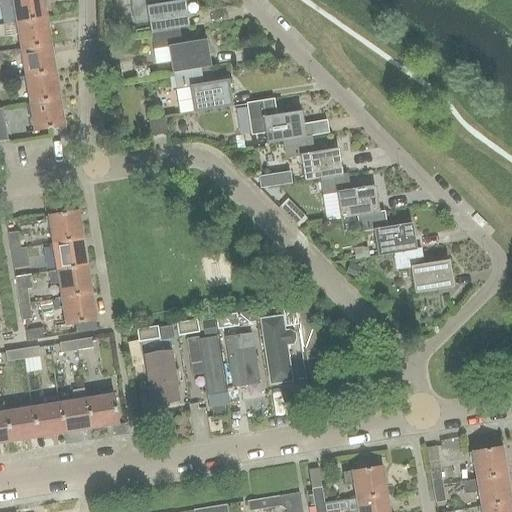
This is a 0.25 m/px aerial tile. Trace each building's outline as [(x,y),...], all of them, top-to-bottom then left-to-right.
[(47,18),(44,0),(12,0),(16,23),(47,18)] [(189,27),(185,0),(160,4),(158,0),(130,0),(134,24),(148,22),(150,34),(151,33),(179,29),(189,27)] [(52,45),(47,18),(16,23),(20,50),(52,45)] [(106,20),(105,40),(123,40),(123,31),(112,20),(106,20)] [(210,67),(206,40),(182,44),(179,29),(151,33),(156,64),(170,61),(172,74),(173,73),(201,69),(210,67)] [(56,72),(52,45),(20,50),(25,77),(56,72)] [(107,69),(108,80),(121,79),(119,67),(107,69)] [(228,80),(203,84),(201,69),(173,73),(176,90),(190,87),(194,113),(232,107),(228,80)] [(61,99),(56,72),(25,77),(29,104),(61,99)] [(65,127),(61,99),(29,104),(34,132),(65,127)] [(246,104),(249,121),(251,136),(265,134),(267,145),(283,142),(305,138),(305,137),(301,111),(276,115),(274,99),(246,104)] [(311,137),(305,137),(305,138),(283,142),(286,158),(299,156),(304,182),(320,179),(342,175),(338,149),(313,153),(311,137)] [(279,175),(281,186),(292,184),(290,173),(279,175)] [(348,174),(342,175),(320,179),(323,196),(336,193),(341,219),(357,217),(357,216),(379,213),(379,212),(375,186),(350,190),(348,174)] [(307,219),(298,210),(290,219),(298,227),(307,219)] [(79,211),(48,216),(52,244),(84,239),(79,211)] [(384,211),(379,212),(379,213),(357,216),(357,217),(359,233),(373,231),(378,257),(394,254),(416,250),(412,223),(387,227),(384,211)] [(20,249),(17,232),(8,234),(11,251),(20,249)] [(88,266),(84,239),(52,244),(56,271),(88,266)] [(20,249),(11,251),(13,267),(22,266),(29,265),(26,248),(20,249)] [(355,249),(356,259),(370,258),(369,248),(355,249)] [(421,249),(416,250),(394,254),(396,270),(410,268),(414,294),(453,288),(448,261),(424,265),(421,249)] [(346,274),(355,278),(360,268),(350,264),(346,274)] [(92,293),(88,266),(56,271),(48,273),(50,285),(58,284),(61,298),(92,293)] [(30,303),(28,290),(33,289),(31,275),(16,278),(19,305),(30,303)] [(97,321),(92,293),(61,298),(65,326),(97,321)] [(307,302),(295,304),(298,325),(299,333),(312,331),(307,302)] [(32,319),(30,303),(19,305),(22,321),(32,319)] [(282,306),(285,327),(298,325),(295,304),(282,306)] [(215,317),(217,330),(239,326),(236,313),(215,317)] [(201,319),(204,337),(216,335),(213,317),(202,319),(201,319)] [(260,322),(269,376),(293,372),(283,318),(260,322)] [(176,323),(178,336),(199,332),(197,320),(176,323)] [(161,340),(173,338),(171,324),(159,326),(161,340)] [(157,326),(137,330),(139,342),(159,339),(157,326)] [(225,337),(234,391),(249,388),(240,335),(225,337)] [(195,339),(195,337),(185,338),(191,376),(201,375),(195,339)] [(94,348),(93,338),(76,341),(78,350),(94,348)] [(198,343),(207,396),(226,392),(217,340),(198,343)] [(78,350),(76,341),(58,344),(59,353),(78,350)] [(141,364),(138,342),(131,343),(134,366),(141,364)] [(35,358),(33,347),(22,349),(24,360),(35,358)] [(24,360),(22,349),(5,352),(7,363),(24,360)] [(145,359),(153,405),(181,400),(173,354),(145,359)] [(319,376),(317,364),(305,366),(307,378),(319,376)] [(118,425),(113,395),(85,399),(90,429),(118,425)] [(90,429),(85,399),(58,403),(63,434),(90,429)] [(31,408),(30,400),(18,402),(19,410),(4,412),(9,442),(36,438),(31,408)] [(58,403),(31,408),(36,438),(63,434),(58,403)] [(0,443),(9,442),(4,412),(3,405),(0,404),(0,443)] [(443,485),(437,447),(427,449),(433,487),(443,485)] [(508,475),(503,447),(472,452),(476,480),(508,475)] [(387,494),(383,466),(342,473),(345,486),(353,485),(356,499),(387,494)] [(324,504),(318,469),(309,470),(315,506),(324,504)] [(511,501),(511,500),(508,475),(476,480),(463,482),(464,494),(478,492),(481,507),(511,501)] [(446,502),(443,485),(433,487),(435,503),(446,502)] [(302,511),(300,493),(264,499),(266,509),(281,506),(286,511),(302,511)] [(390,511),(387,494),(356,499),(347,501),(348,503),(326,506),(326,511),(355,511),(358,511),(357,511),(390,511)] [(266,509),(264,499),(248,502),(249,511),(266,509)] [(511,511),(511,501),(481,507),(481,511),(511,511)]
